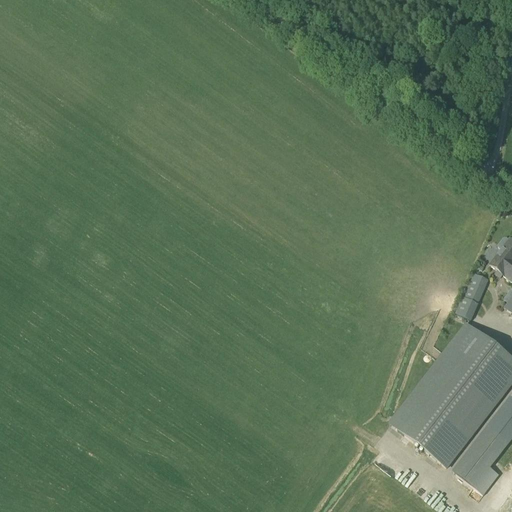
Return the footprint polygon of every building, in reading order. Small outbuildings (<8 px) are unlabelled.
[(511,243),(509,241),(508,242),(506,240),(503,240),(497,248),(498,251),(500,252),(489,267),(511,284),(511,292),(503,302),(507,305),(503,310),(511,317),(511,243)] [(470,323),(487,283),(472,276),(462,300),(461,299),(454,317),(470,323)] [(446,471),(511,385),(511,363),(464,327),(387,426),(418,450),(446,471)] [(511,395),(451,475),(473,492),(511,442),(511,395)] [(425,497),(430,487),(424,483),(418,494),(425,497)]
